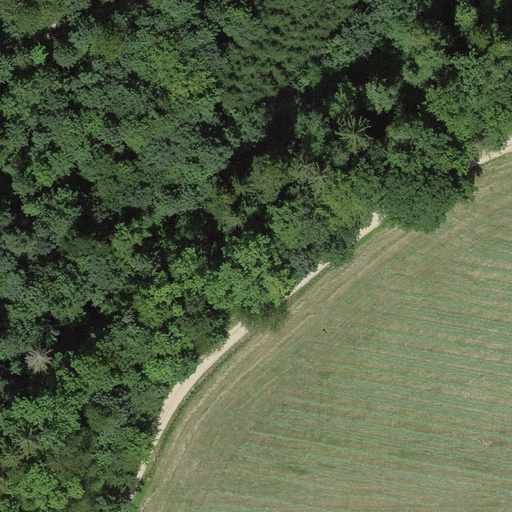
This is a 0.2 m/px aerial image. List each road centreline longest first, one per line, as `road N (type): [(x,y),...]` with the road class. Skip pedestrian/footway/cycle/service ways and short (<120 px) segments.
road 1 (track): [(511,143),(383,210),(212,355),(165,404),(115,511)]
road 2 (track): [(134,473),(141,386),(178,286)]
road 3 (track): [(0,49),(136,0)]
